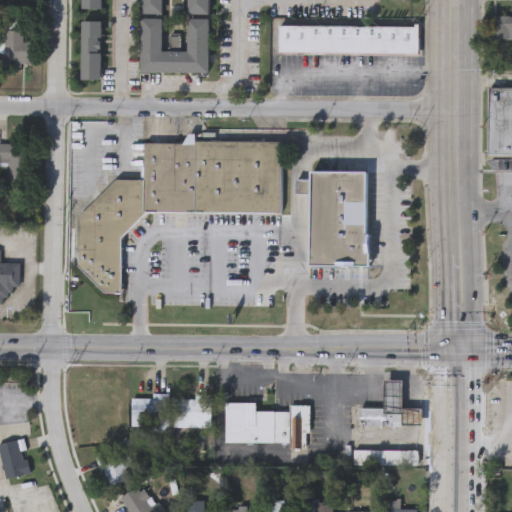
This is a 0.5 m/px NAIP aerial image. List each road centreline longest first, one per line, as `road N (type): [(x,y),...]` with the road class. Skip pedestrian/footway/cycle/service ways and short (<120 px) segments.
road 1 (residential): [(57,0),(52,407),(81,511)]
road 2 (secondary): [(0,345),(511,351)]
road 3 (residential): [(0,105),(455,113)]
road 4 (primary): [(454,0),(455,351)]
